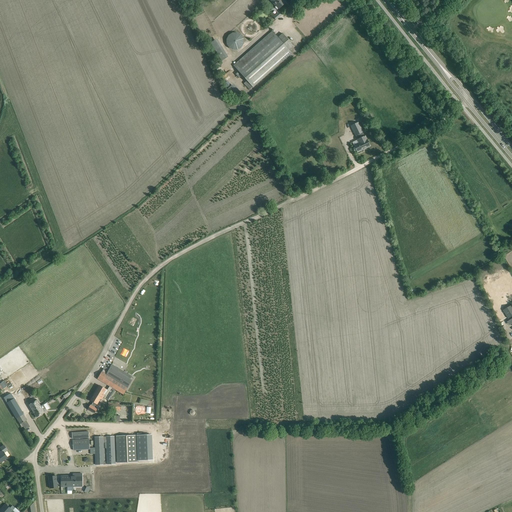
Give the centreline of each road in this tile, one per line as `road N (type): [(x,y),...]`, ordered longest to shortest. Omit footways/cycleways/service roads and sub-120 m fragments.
road 1 (track): [(461,104),(380,156),(175,255),(135,288),(91,370)]
road 2 (track): [(407,511),(388,419),(508,345)]
road 3 (secondary): [(511,150),(386,0)]
